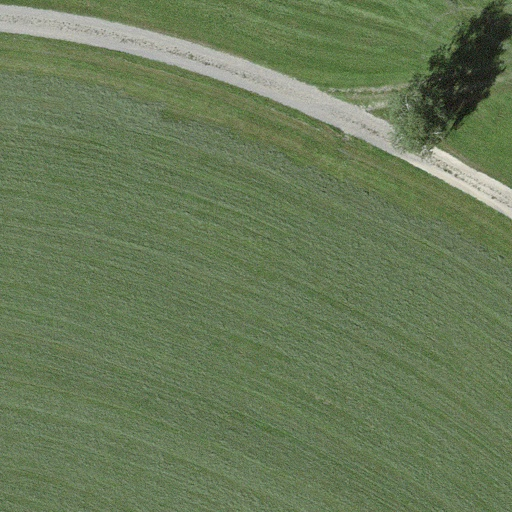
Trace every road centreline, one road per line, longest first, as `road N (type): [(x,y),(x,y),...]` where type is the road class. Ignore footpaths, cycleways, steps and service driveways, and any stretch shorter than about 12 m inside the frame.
road 1 (track): [(511,207),(301,96),(92,35),(0,26)]
road 2 (track): [(511,65),(301,96)]
